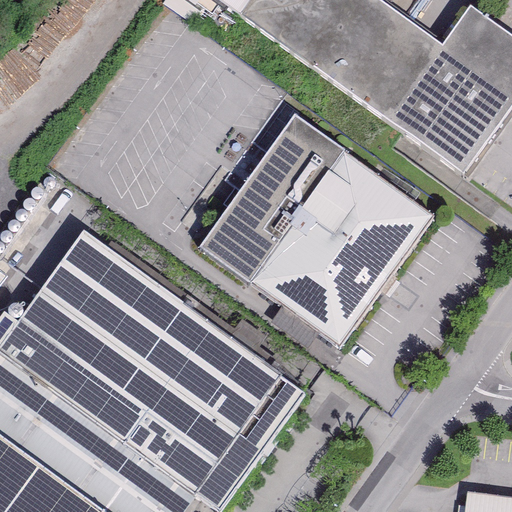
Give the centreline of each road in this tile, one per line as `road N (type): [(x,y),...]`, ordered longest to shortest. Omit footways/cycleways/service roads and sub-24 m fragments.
road 1 (track): [(0,144),(23,133),(114,0)]
road 2 (residential): [(368,511),(455,391)]
